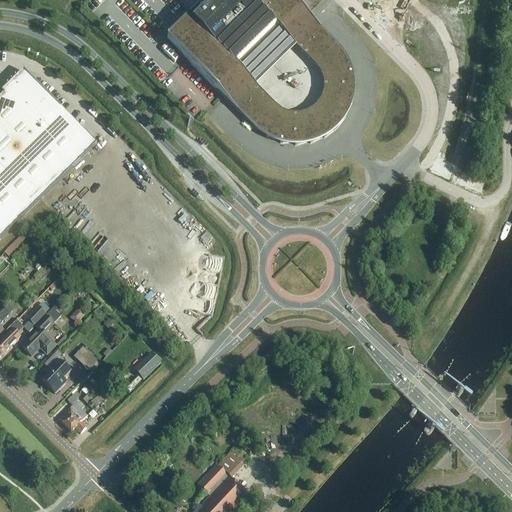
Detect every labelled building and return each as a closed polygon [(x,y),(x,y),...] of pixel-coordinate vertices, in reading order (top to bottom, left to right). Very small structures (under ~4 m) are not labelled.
[(217,0),(193,24),(188,20),(167,41),(186,60),(190,64),(190,65),(192,67),(198,73),(200,75),(203,78),(215,90),(215,89),(223,98),(225,99),(231,106),(233,108),(235,110),(235,109),(242,115),(244,117),(243,118),(246,120),(246,119),(254,124),(256,125),(254,129),(256,130),(265,133),(267,134),(266,139),(268,139),(278,140),(277,140),(280,140),(280,145),(282,144),(292,143),(292,144),(294,143),(295,147),(297,146),(306,143),(309,143),(310,145),(312,144),(312,143),(320,139),(321,139),(323,138),(324,139),(327,137),(326,137),(334,132),(336,130),(338,127),(344,120),(346,118),(345,117),(346,114),(350,106),(352,104),(350,103),(350,100),(353,91),(354,89),(351,88),(351,85),(352,76),(352,74),(348,74),(348,71),(347,71),(346,62),(347,62),(346,60),(341,61),(341,59),(340,59),(338,50),(337,48),(333,49),(332,47),(327,39),(328,39),(326,37),(325,38),(323,36),(318,28),(316,26),(314,24),(314,25),(308,18),(298,8),(290,0),(217,0)] [(433,6),(432,7),(438,14),(452,0),(451,0),(439,0),(437,3),(433,6)] [(450,8),(442,19),(448,24),(456,13),(450,8)] [(0,241),(96,146),(23,72),(1,94),(3,96),(0,99),(0,241)] [(34,328),(46,316),(45,315),(49,311),(42,304),(38,308),(37,308),(26,320),(34,328)] [(9,307),(0,315),(0,334),(3,332),(0,328),(0,325),(14,312),(9,307)] [(76,326),(85,316),(79,310),(70,319),(76,326)] [(50,313),(35,329),(38,332),(22,349),(31,358),(39,349),(46,356),(55,347),(48,340),(43,336),(60,319),(52,311),(50,313)] [(114,325),(109,320),(103,326),(108,331),(114,325)] [(0,358),(19,340),(20,339),(16,336),(23,329),(16,322),(6,332),(9,335),(0,343),(0,358)] [(108,350),(103,356),(105,358),(111,352),(108,350)] [(160,365),(150,355),(133,372),(142,382),(160,365)] [(80,365),(89,373),(97,364),(89,356),(80,365)] [(63,381),(70,374),(57,361),(45,374),(48,376),(42,383),(55,396),(66,384),(63,381)] [(440,375),(413,410),(409,415),(409,416),(410,418),(411,418),(413,418),(443,379),(443,377),(442,376),(441,375),(440,375)] [(84,387),(89,392),(94,387),(90,382),(84,387)] [(457,387),(428,424),(425,428),(424,430),(424,432),(425,434),(427,435),(429,435),(431,434),(463,392),(464,390),(463,388),(462,387),(460,386),(458,386),(457,387)] [(64,428),(81,411),(84,408),(77,400),(79,398),(75,394),(68,401),(73,407),(58,421),(64,428)] [(92,399),(87,395),(82,401),(87,405),(92,399)] [(88,406),(93,411),(99,406),(93,400),(88,406)] [(81,411),(64,428),(70,434),(75,429),(81,435),(86,430),(81,424),(87,417),(81,411)] [(302,449),(322,429),(312,418),(306,425),(310,429),(296,442),(302,449)] [(175,438),(181,444),(193,431),(187,425),(175,438)] [(248,463),(234,449),(217,466),(231,480),(248,463)] [(235,511),(248,498),(215,467),(197,486),(209,498),(196,511),(235,511)] [(193,502),(197,506),(205,497),(202,493),(193,502)]
